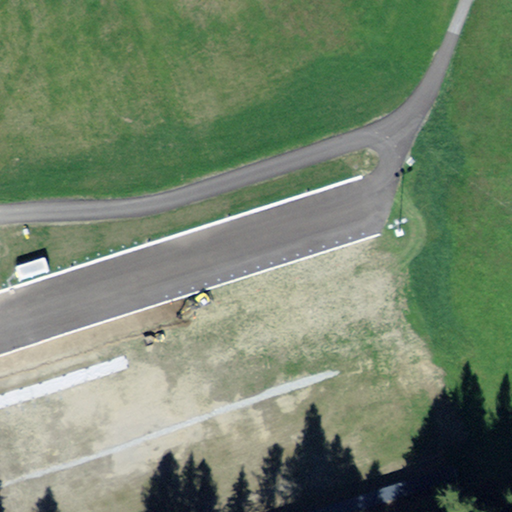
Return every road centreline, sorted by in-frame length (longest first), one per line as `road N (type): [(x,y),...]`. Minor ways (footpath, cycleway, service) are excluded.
road 1 (track): [(0,212),(168,199),(365,139)]
road 2 (track): [(466,0),(436,73),(389,131),(365,139)]
